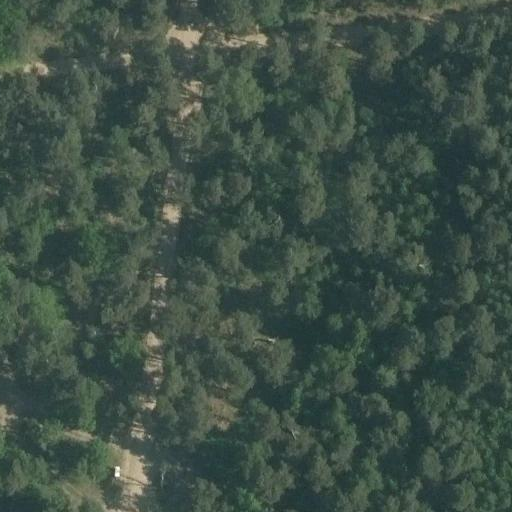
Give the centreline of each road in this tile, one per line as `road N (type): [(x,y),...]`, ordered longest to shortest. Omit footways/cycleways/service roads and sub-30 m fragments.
road 1 (track): [(187,0),(178,160),(126,511)]
road 2 (track): [(0,73),(511,15)]
